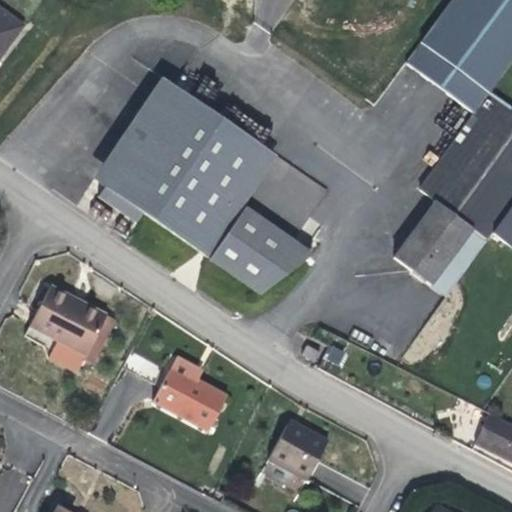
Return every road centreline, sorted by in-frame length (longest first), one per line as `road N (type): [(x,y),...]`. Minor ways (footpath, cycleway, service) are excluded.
road 1 (tertiary): [(418,441),(39,211)]
road 2 (residential): [(0,399),(216,511)]
